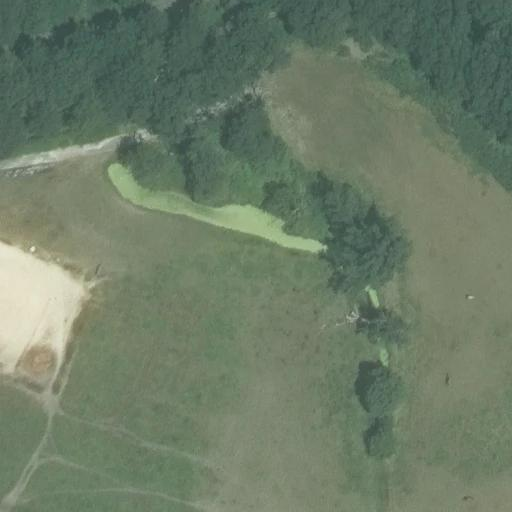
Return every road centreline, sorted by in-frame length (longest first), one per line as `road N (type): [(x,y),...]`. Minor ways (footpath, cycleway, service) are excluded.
road 1 (track): [(237,103),(108,148),(0,164)]
road 2 (unclassified): [(0,53),(184,0)]
